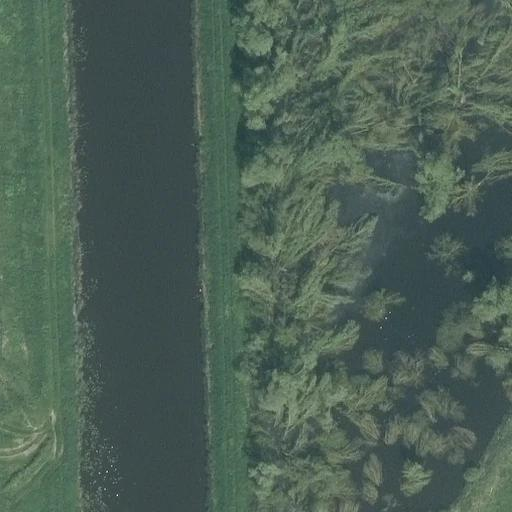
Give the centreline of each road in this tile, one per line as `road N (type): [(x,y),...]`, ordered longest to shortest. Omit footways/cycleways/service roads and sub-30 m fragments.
road 1 (track): [(220,0),(230,243),(228,511)]
road 2 (track): [(27,448),(41,411),(33,0)]
